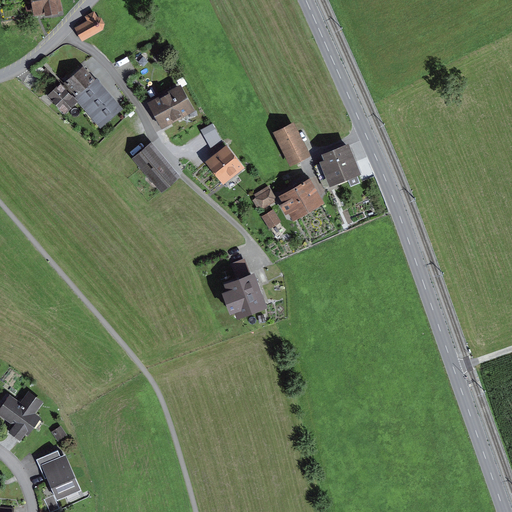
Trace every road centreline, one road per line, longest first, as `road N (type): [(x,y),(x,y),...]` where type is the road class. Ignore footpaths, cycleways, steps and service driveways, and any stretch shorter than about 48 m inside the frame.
road 1 (secondary): [(504,511),(387,183),(306,0)]
road 2 (track): [(195,511),(155,384),(0,201)]
road 3 (residential): [(63,31),(109,66),(155,142),(266,263)]
